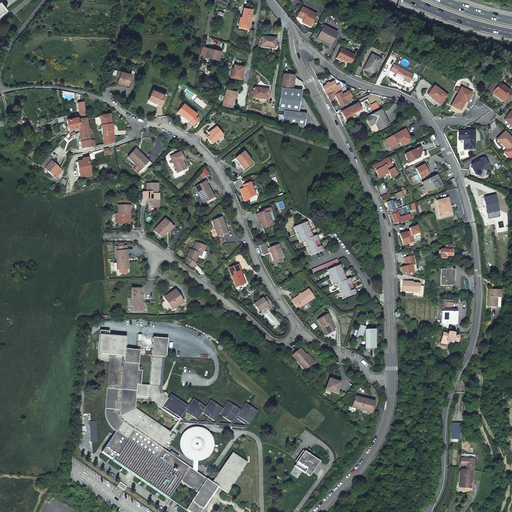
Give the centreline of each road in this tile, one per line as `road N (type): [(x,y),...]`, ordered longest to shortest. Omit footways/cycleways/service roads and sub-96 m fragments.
road 1 (residential): [(435,129),(462,187),(477,293),(471,343),(445,407),(441,482),(427,511)]
road 2 (residential): [(391,379),(381,217),(304,74),(292,31)]
road 3 (residential): [(138,121),(170,126),(209,155),(261,272),(299,334)]
road 4 (residential): [(299,334),(265,338),(164,254),(138,238),(114,236)]
road 5 (residential): [(292,31),(349,80),(412,104),(435,129)]
road 6 (residential): [(317,511),(368,457),(391,379)]
road 7 (residential): [(0,89),(82,90),(138,121)]
